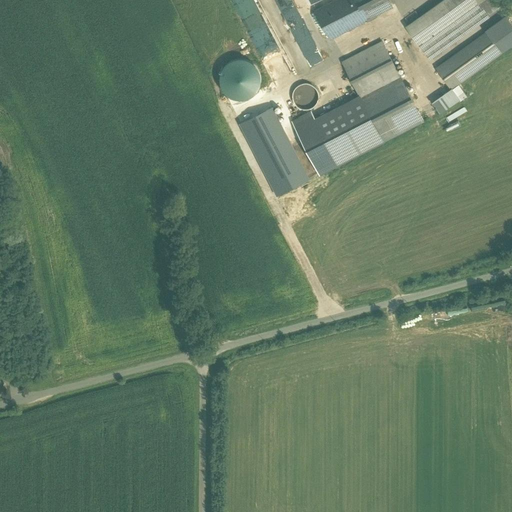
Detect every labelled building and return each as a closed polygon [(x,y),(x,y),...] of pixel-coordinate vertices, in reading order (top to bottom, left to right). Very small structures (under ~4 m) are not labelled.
[(321,21),(331,40),(394,7),(389,0),(358,0),(359,1),(321,21)] [(446,0),(407,28),(431,60),(485,21),(475,7),(484,0),(446,0)] [(511,31),(504,20),(436,69),(452,90),(511,47),(511,31)] [(320,170),(424,118),(386,41),(345,61),(359,90),(296,122),(320,170)] [(262,81),(262,74),(260,68),(256,63),(250,59),(244,57),(237,57),(231,60),(225,64),(221,71),(220,78),(221,85),(225,92),(230,97),(237,99),(245,99),(251,97),(257,93),(260,88),(262,81)] [(321,100),(321,97),(321,95),(320,92),(318,90),(317,88),(314,86),(312,85),(309,84),(307,84),(305,85),(302,86),(300,87),(298,89),(296,91),(295,93),(295,96),(295,98),(295,100),(296,102),(297,105),(299,107),(301,109),(304,110),(306,110),(308,111),(311,110),(313,109),(316,108),(317,107),(319,104),(320,102),(321,100)]
